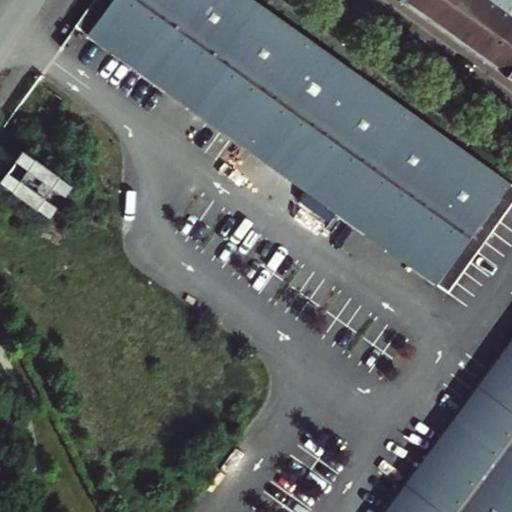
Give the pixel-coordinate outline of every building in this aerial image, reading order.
[(509,182),(254,0),(94,0),(76,27),(437,284),(509,182)] [(511,71),(511,10),(498,0),(402,0),(508,76),(511,71)] [(511,0),(498,0),(511,10),(511,0)] [(4,140),(0,145),(0,196),(38,222),(66,182),(4,140)] [(511,202),(511,183),(509,182),(437,284),(449,293),(511,202)] [(511,511),(511,337),(382,511),(511,511)]
